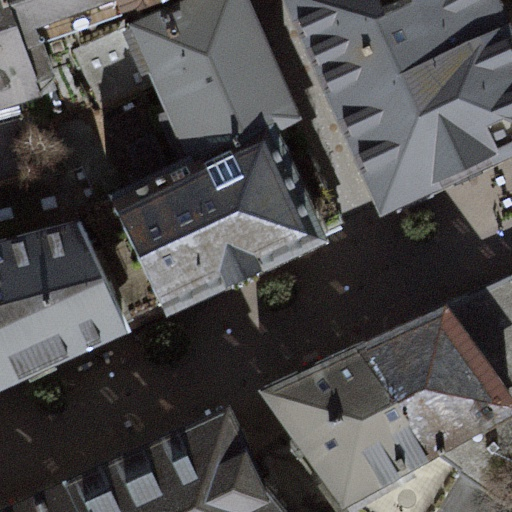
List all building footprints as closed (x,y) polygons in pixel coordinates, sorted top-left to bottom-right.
[(0,0),(0,108),(57,91),(41,45),(128,16),(120,0),(0,0)] [(120,0),(128,16),(169,0),(120,0)] [(244,0),(169,0),(128,16),(189,157),(296,117),(244,0)] [(281,0),(309,67),(485,0),(281,0)] [(511,38),(496,0),(485,0),(309,67),(379,214),(511,153),(511,38)] [(75,129),(57,91),(0,108),(0,235),(76,214),(41,138),(75,129)] [(76,214),(128,330),(344,223),(296,117),(189,157),(76,214)] [(76,214),(0,235),(0,385),(128,330),(76,214)] [(511,400),(511,415),(343,511),(345,511),(495,511),(511,486),(511,276),(445,304),(511,400)] [(511,400),(445,304),(260,390),(343,511),(511,415),(511,400)] [(224,409),(0,511),(286,511),(263,484),(224,409)]
